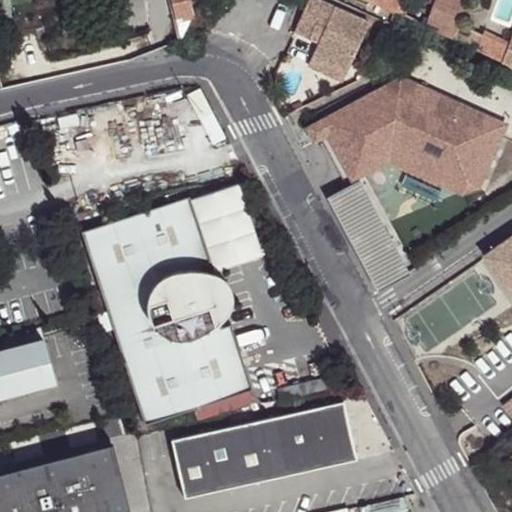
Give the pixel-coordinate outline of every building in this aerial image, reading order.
[(167,0),(178,43),(190,16),(186,0),(167,0)] [(313,58),(348,74),(370,24),(315,0),(310,0),(296,32),(311,40),(315,32),(323,36),(319,44),(313,58)] [(364,0),(395,13),(399,0),(364,0)] [(410,0),(399,0),(395,13),(403,17),(411,0),(410,0)] [(459,24),(453,40),(476,51),(483,36),(459,24)] [(315,32),(311,40),(319,44),(323,36),(315,32)] [(511,38),(501,69),(511,74),(511,38)] [(0,56),(0,72),(17,69),(16,53),(0,56)] [(310,67),(344,82),(348,74),(313,58),(310,67)] [(0,72),(0,84),(19,80),(17,69),(0,72)] [(315,144),(329,136),(324,128),(392,92),(395,98),(403,93),(409,81),(401,77),(306,128),(315,144)] [(329,136),(352,180),(389,160),(462,195),(477,190),(501,139),(467,123),(473,112),(409,81),(403,93),(395,98),(392,92),(324,128),(329,136)] [(507,128),(473,112),(467,123),(501,139),(507,128)] [(351,193),(362,187),(359,181),(348,187),(351,193)] [(377,290),(408,274),(362,187),(351,193),(348,187),(328,198),(377,290)] [(190,197),(82,232),(144,426),(252,391),(231,326),(221,329),(219,323),(224,319),(228,314),(216,275),(209,273),(203,272),(201,266),(211,263),(190,197)] [(511,239),(486,257),(511,289),(511,239)] [(221,278),(216,275),(228,314),(228,313),(232,302),(230,291),(225,282),(221,278)] [(44,343),(0,355),(0,394),(54,380),(44,343)] [(511,424),(511,423),(511,396),(500,403),(511,424)] [(343,405),(171,444),(184,502),(356,463),(343,405)] [(129,511),(112,445),(0,472),(0,511),(129,511)]
